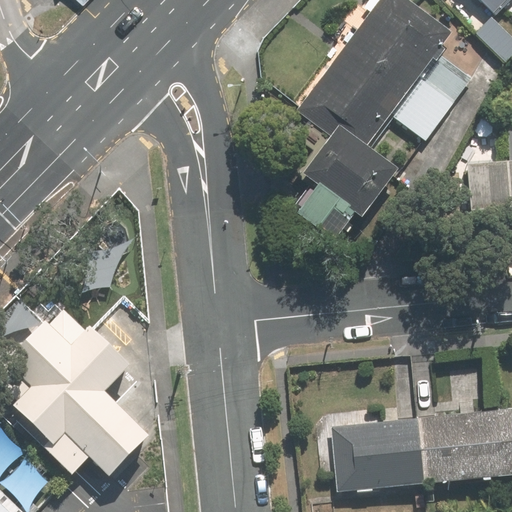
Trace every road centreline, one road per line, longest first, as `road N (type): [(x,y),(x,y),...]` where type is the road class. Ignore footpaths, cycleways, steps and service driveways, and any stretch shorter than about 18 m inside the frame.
road 1 (residential): [(102,73),(152,86),(186,126),(201,177),(216,322)]
road 2 (residential): [(511,294),(216,322)]
road 3 (residential): [(216,322),(235,511)]
road 4 (secondary): [(0,178),(102,73)]
road 5 (residential): [(102,73),(27,56),(0,0)]
